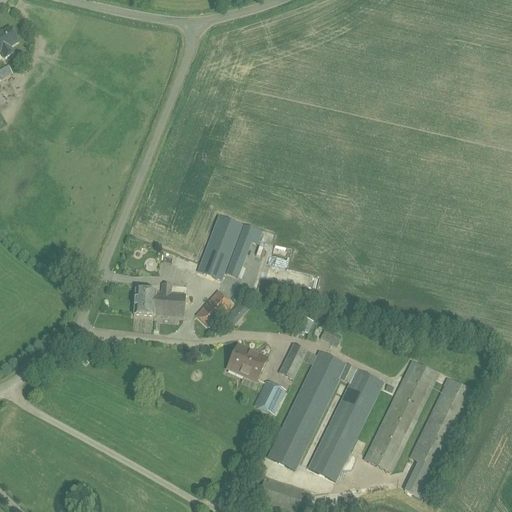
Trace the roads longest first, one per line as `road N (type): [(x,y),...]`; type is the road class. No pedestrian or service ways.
road 1 (unclassified): [(0,389),(49,359),(77,329),(199,22)]
road 2 (unclassified): [(199,22),(68,0)]
